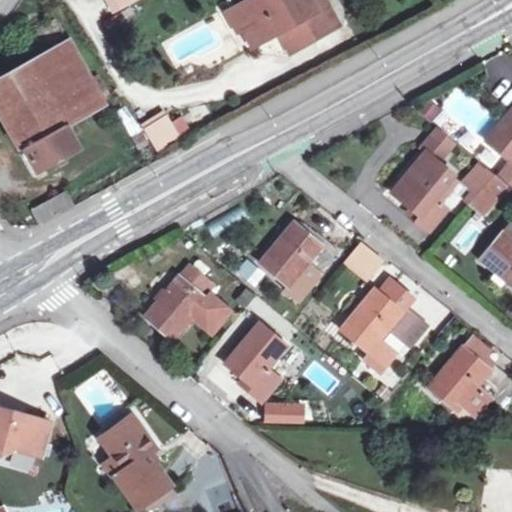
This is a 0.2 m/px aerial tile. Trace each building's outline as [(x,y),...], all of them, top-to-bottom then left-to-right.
[(307,0),(245,0),(234,6),(244,24),(240,27),(241,28),(251,45),(277,31),(288,24),(299,27),(307,41),(336,24),(322,0),(308,0),(307,0)] [(234,6),(225,11),(236,30),(241,28),(240,27),(244,24),(234,6)] [(109,40),(139,28),(131,9),(101,21),(109,40)] [(288,24),(277,31),(288,52),(307,41),(299,27),(288,24)] [(69,43),(30,64),(64,124),(85,113),(71,88),(89,79),(69,43)] [(64,124),(30,64),(0,79),(0,104),(37,171),(78,149),(64,124)] [(71,88),(85,113),(103,103),(89,79),(71,88)] [(432,122),(442,109),(423,95),(413,109),(432,122)] [(128,133),(138,129),(128,107),(117,111),(128,133)] [(511,110),(487,140),(511,160),(511,110)] [(190,130),(181,115),(169,122),(163,111),(140,124),(155,151),(190,130)] [(408,213),(416,220),(429,230),(448,207),(436,196),(454,174),(440,162),(456,143),(438,128),(422,148),(426,152),(393,193),(411,208),(408,213)] [(467,178),(478,189),(491,175),(480,165),(467,178)] [(484,213),(508,186),(495,175),(470,203),(484,213)] [(46,202),(54,216),(73,205),(66,192),(46,202)] [(54,216),(46,202),(32,210),(39,224),(54,216)] [(511,221),(481,259),(511,285),(511,221)] [(321,245),(317,241),(294,222),(260,263),(288,286),(307,264),(319,274),(339,251),(326,240),(321,245)] [(321,245),(326,240),(321,236),(317,241),(321,245)] [(359,240),(341,263),(366,282),(383,259),(359,240)] [(190,266),(181,277),(200,294),(209,282),(190,266)] [(179,276),(145,318),(173,342),(192,318),(212,335),(231,312),(210,294),(206,299),(200,294),(181,277),(179,276)] [(341,331),(370,354),(381,341),(388,332),(410,351),(429,327),(408,309),(414,301),(395,286),(385,298),(375,290),(341,331)] [(253,388),(249,393),(262,404),(281,380),(269,370),(287,348),(258,325),(226,365),(245,381),(253,388)] [(381,341),(370,354),(385,367),(396,354),(381,341)] [(491,371),(484,365),(464,348),(429,388),(457,412),(462,405),(474,416),(488,400),(497,407),(511,390),(511,380),(496,366),(491,371)] [(306,377),(330,384),(335,366),(311,359),(306,377)] [(491,371),(496,366),(488,360),(484,365),(491,371)] [(94,421),(122,404),(101,371),(74,388),(94,421)] [(253,388),(245,381),(241,386),(249,393),(253,388)] [(302,422),(303,407),(281,407),(281,422),(281,423),(303,423),(302,422)] [(41,457),(51,423),(0,408),(0,454),(1,456),(13,449),(41,457)] [(123,473),(115,478),(115,479),(138,509),(170,485),(148,455),(155,449),(133,417),(100,440),(112,458),(123,473)] [(123,473),(112,458),(100,466),(110,482),(115,479),(115,478),(123,473)]
